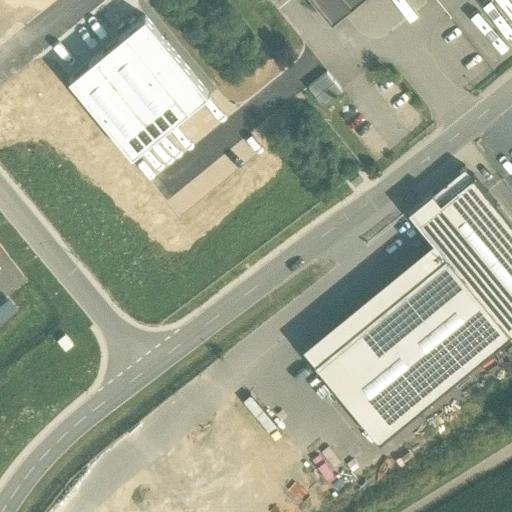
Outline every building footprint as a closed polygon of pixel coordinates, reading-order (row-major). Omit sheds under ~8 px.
[(315,0),(331,20),(356,0),(315,0)] [(146,14),(69,77),(132,154),(210,91),(146,14)] [(327,69),(308,86),(324,105),(344,89),(327,69)] [(447,256),(510,334),(511,332),(511,222),(473,175),(440,201),(432,192),(409,210),(436,243),(447,256)] [(316,363),(447,256),(436,243),(305,350),(316,363)] [(379,440),(510,334),(447,256),(316,363),(379,440)]
